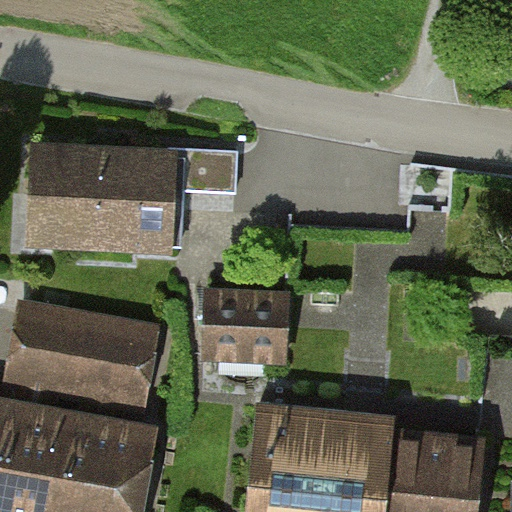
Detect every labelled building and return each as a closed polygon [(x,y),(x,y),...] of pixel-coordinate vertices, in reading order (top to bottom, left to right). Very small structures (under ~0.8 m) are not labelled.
[(177,151),(31,147),(28,249),(174,253),(177,151)] [(249,293),(209,292),(207,361),(288,362),(289,293),(249,293)] [(19,304),(4,394),(144,417),(159,327),(19,304)] [(0,402),(0,511),(139,511),(154,430),(0,402)] [(392,417),(255,404),(245,511),(473,511),(480,440),(391,431),(392,417)]
